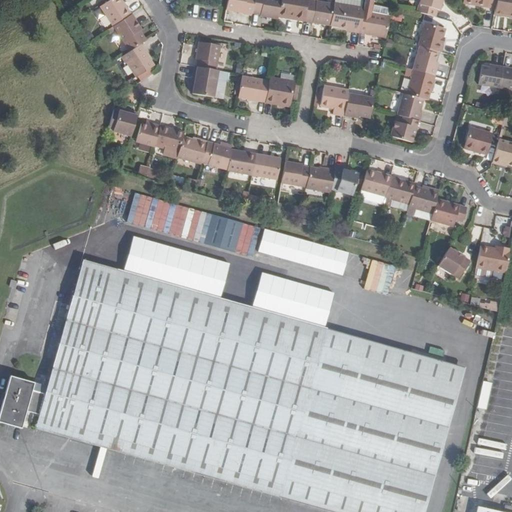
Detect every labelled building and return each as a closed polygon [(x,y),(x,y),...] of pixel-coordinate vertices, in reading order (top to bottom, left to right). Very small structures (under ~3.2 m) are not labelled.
[(120,0),(110,0),(100,7),(112,27),(113,26),(131,15),(120,0)] [(227,0),(227,2),(225,11),(251,15),(252,13),(253,0),(227,0)] [(253,0),(252,13),(259,15),(259,16),(277,19),(278,17),(280,0),(253,0)] [(280,0),(278,17),(304,21),(307,0),(280,0)] [(333,5),(307,0),(304,21),(329,26),(333,5)] [(333,0),(333,5),(362,10),(363,5),(364,2),(350,0),(333,0)] [(441,0),(419,0),(416,12),(434,17),(436,10),(439,11),(441,0)] [(462,0),(462,3),(487,7),(494,9),(495,0),(462,0)] [(511,0),(495,0),(493,15),(502,16),(502,14),(511,15),(511,0)] [(362,10),(362,12),(358,33),(385,38),(385,37),(389,17),(385,16),(386,9),(373,6),(372,14),(370,13),(371,3),(364,2),(362,10)] [(362,10),(333,5),(329,26),(346,29),(350,30),(349,32),(358,33),(362,12),(362,10)] [(392,20),(401,22),(403,15),(393,13),(392,20)] [(131,15),(113,26),(130,51),(140,45),(145,41),(139,32),(141,30),(131,15)] [(444,29),(424,23),(418,46),(419,47),(437,52),(440,53),(443,45),(440,44),(442,38),(444,29)] [(80,37),(85,45),(95,38),(90,31),(80,37)] [(195,60),(197,60),(196,67),(216,71),(220,46),(198,43),(195,60)] [(136,79),(154,67),(140,45),(130,51),(121,57),(125,64),(126,63),(136,79)] [(419,47),(418,50),(436,55),(437,52),(419,47)] [(436,55),(418,50),(412,71),(413,71),(434,77),(436,68),(432,67),(434,62),(436,55)] [(480,67),(477,85),(498,89),(502,67),(495,66),(494,69),(488,68),(480,67)] [(191,94),(213,97),(214,90),(216,79),(218,71),(216,71),(196,67),(194,67),(191,83),(193,83),(191,94)] [(510,68),(502,67),(498,89),(508,90),(511,91),(511,71),(510,71),(510,68)] [(411,78),(413,71),(412,71),(406,69),(404,76),(411,78)] [(218,71),(216,79),(225,80),(226,73),(218,71)] [(434,77),(413,71),(406,95),(422,99),(427,101),(434,77)] [(268,81),(241,77),(237,98),(264,103),(268,81)] [(269,78),(268,81),(264,103),(289,107),(294,82),(269,78)] [(224,92),(226,81),(225,80),(216,79),(214,90),(224,92)] [(333,109),(332,114),(343,116),(347,93),(348,90),(340,89),(324,86),(323,86),(319,106),(333,109)] [(373,98),(347,93),(343,116),(354,118),(355,115),(358,116),(369,118),(371,108),(373,98)] [(406,95),(402,94),(396,115),(402,117),(419,122),(421,113),(419,113),(422,99),(406,95)] [(128,114),(113,110),(107,131),(130,137),(137,114),(129,112),(128,114)] [(424,120),(431,121),(434,112),(426,110),(424,120)] [(501,126),(504,116),(498,114),(495,124),(501,126)] [(510,128),(511,121),(511,117),(504,116),(501,126),(510,128)] [(415,128),(417,129),(419,122),(402,117),(400,124),(393,122),(389,137),(411,143),(415,128)] [(140,125),(135,142),(153,147),(154,146),(159,127),(151,124),(150,128),(145,126),(140,125)] [(183,133),(159,127),(154,146),(165,150),(166,148),(178,152),(182,138),(183,133)] [(468,127),(463,148),(486,155),(492,134),(468,127)] [(195,141),(182,138),(178,152),(176,158),(200,165),(201,164),(206,143),(207,142),(196,140),(195,141)] [(511,143),(499,140),(498,139),(491,162),(500,165),(500,163),(506,164),(511,165),(511,143)] [(230,150),(206,143),(201,164),(226,171),(230,150)] [(255,154),(230,150),(226,171),(252,175),(255,154)] [(280,159),(255,154),(252,175),(276,180),(280,159)] [(148,167),(124,161),(120,174),(144,181),(148,168),(148,167)] [(302,165),(284,162),(281,183),(305,187),(309,168),(302,167),(302,165)] [(162,172),(148,168),(144,181),(168,188),(171,178),(160,175),(162,172)] [(325,171),(309,168),(305,187),(305,189),(330,193),(330,190),(334,171),(325,169),(325,171)] [(334,168),(334,171),(330,190),(352,195),(355,183),(358,175),(334,168)] [(390,177),(365,171),(364,177),(361,185),(360,191),(361,191),(359,198),(382,205),(390,177)] [(172,175),(170,183),(182,186),(184,178),(172,175)] [(364,177),(358,175),(355,183),(361,185),(364,177)] [(382,205),(382,206),(390,208),(390,207),(392,200),(408,204),(413,186),(414,183),(397,178),(390,176),(390,177),(382,205)] [(205,181),(197,179),(196,180),(194,188),(192,194),(201,196),(205,181)] [(421,188),(413,186),(408,204),(406,211),(405,214),(413,216),(429,221),(429,220),(431,216),(435,199),(437,193),(421,188)] [(249,194),(249,192),(243,191),(241,202),(247,203),(249,194)] [(134,194),(126,222),(204,243),(212,215),(134,194)] [(466,208),(435,199),(431,216),(429,220),(452,227),(454,220),(461,222),(466,208)] [(408,204),(392,200),(390,207),(406,211),(408,204)] [(250,257),(259,228),(243,223),(234,252),(250,257)] [(510,237),(511,230),(511,227),(506,226),(503,235),(510,237)] [(285,235),(279,257),(291,260),(296,238),(285,235)] [(307,257),(310,246),(304,244),(301,256),(307,257)] [(479,245),(475,267),(494,270),(504,272),(509,249),(499,247),(494,246),(494,248),(479,245)] [(468,260),(448,248),(437,267),(457,279),(468,260)] [(314,256),(336,263),(338,255),(316,249),(314,256)] [(82,260),(78,272),(321,340),(323,332),(324,328),(82,260)] [(26,411),(38,415),(37,418),(280,486),(278,494),(342,511),(423,511),(463,372),(323,332),(321,340),(78,272),(44,395),(31,391),(33,384),(9,377),(0,408),(0,424),(20,430),(26,411)] [(470,295),(461,294),(460,301),(468,303),(470,295)] [(488,307),(487,310),(497,313),(498,306),(489,304),(488,307)] [(324,328),(323,332),(463,372),(464,368),(324,328)] [(488,397),(491,384),(483,382),(478,408),(486,410),(489,397),(488,397)] [(489,412),(511,416),(511,401),(491,398),(489,412)] [(37,418),(34,430),(276,498),(278,494),(280,486),(37,418)] [(479,431),(473,472),(502,476),(508,435),(479,431)] [(342,511),(278,494),(276,498),(325,511),(342,511)]
